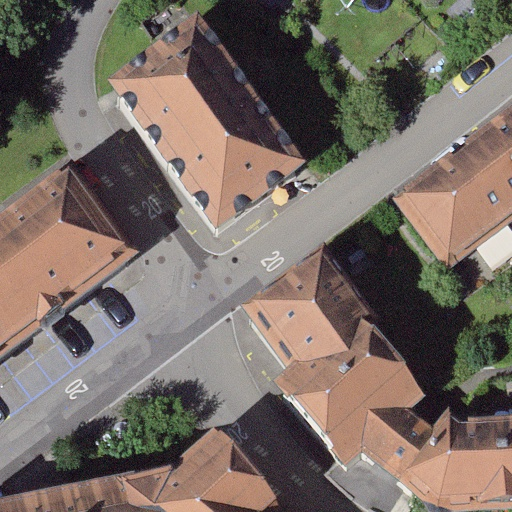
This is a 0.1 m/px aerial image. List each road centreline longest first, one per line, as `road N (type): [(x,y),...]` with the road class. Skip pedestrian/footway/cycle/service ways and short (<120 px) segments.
road 1 (residential): [(183,313),(367,183),(511,66)]
road 2 (residential): [(183,313),(163,257),(78,139),(63,61),(100,0)]
road 3 (residential): [(183,313),(217,400),(324,511)]
road 4 (residential): [(0,456),(183,313)]
